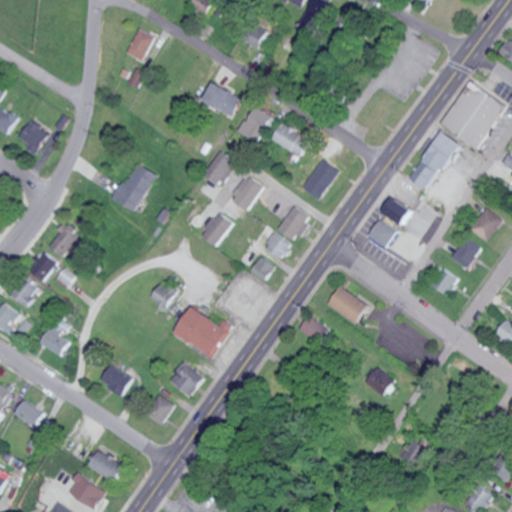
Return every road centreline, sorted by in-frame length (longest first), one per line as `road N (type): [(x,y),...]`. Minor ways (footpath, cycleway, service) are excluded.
road 1 (secondary): [(138,511),(508,0)]
road 2 (residential): [(383,171),(266,90),(110,0)]
road 3 (residential): [(331,511),(511,257)]
road 4 (residential): [(0,265),(75,140),(94,0)]
road 5 (residential): [(216,511),(170,469),(0,354)]
road 6 (residential): [(511,380),(330,244)]
road 7 (residential): [(511,80),(375,0)]
